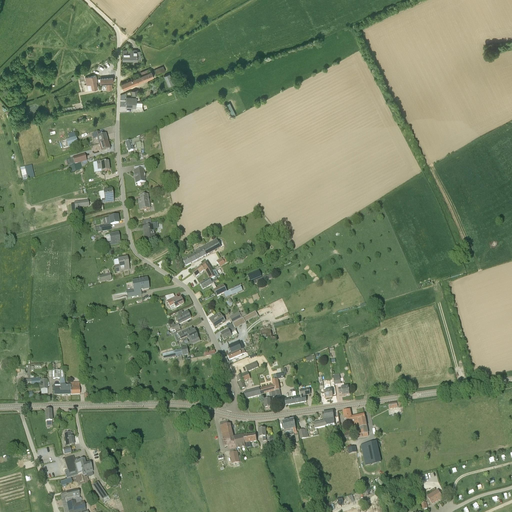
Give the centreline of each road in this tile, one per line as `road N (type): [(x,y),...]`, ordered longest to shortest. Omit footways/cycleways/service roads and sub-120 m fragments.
road 1 (residential): [(232,415),(235,385),(192,296),(132,247),(116,131),(118,37)]
road 2 (tertiary): [(232,415),(178,403),(0,407)]
road 3 (tertiary): [(407,396),(232,415)]
road 4 (track): [(124,207),(0,243)]
